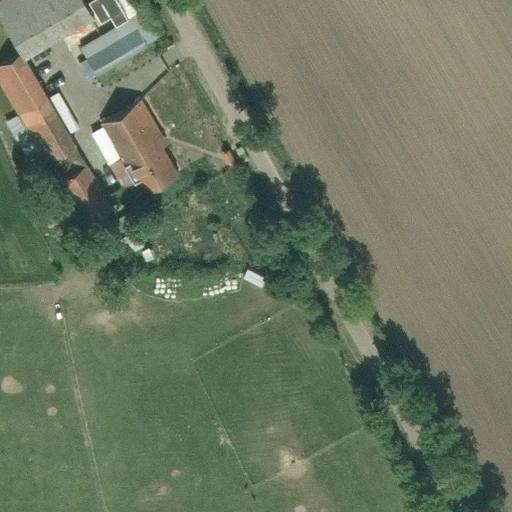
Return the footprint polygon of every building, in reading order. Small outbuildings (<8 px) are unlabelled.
[(0,0),(0,11),(20,51),(90,16),(81,0),(0,0)] [(136,0),(97,0),(107,19),(138,3),(136,0)] [(25,52),(0,66),(0,88),(44,162),(78,142),(25,52)] [(140,101),(102,124),(143,191),(181,168),(140,101)] [(231,149),(218,156),(227,171),(239,164),(231,149)] [(92,164),(62,179),(87,228),(117,212),(92,164)] [(136,251),(141,262),(151,258),(146,246),(136,251)]
